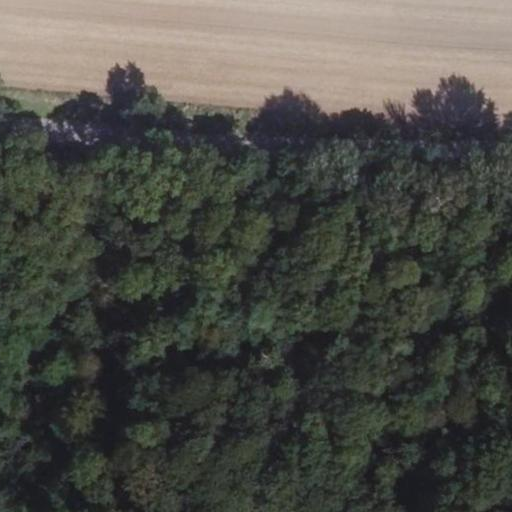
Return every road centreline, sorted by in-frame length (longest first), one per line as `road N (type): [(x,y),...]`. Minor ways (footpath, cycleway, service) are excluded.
road 1 (tertiary): [(0,128),(220,144),(511,148)]
road 2 (track): [(220,144),(201,166),(92,188),(38,217),(0,264)]
